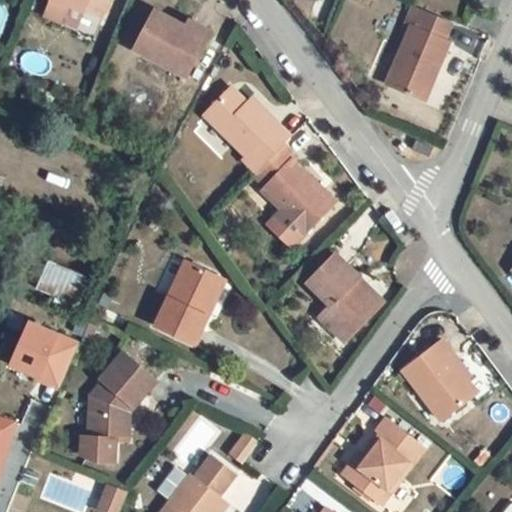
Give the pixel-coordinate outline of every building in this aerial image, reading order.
[(71,3),(64,0),(49,0),(44,13),(63,21),(71,3)] [(64,0),(71,3),(85,8),(88,1),(107,9),(110,0),(64,0)] [(88,1),(85,8),(104,16),(107,9),(88,1)] [(188,24),(156,7),(136,47),(188,75),(213,28),(191,17),(188,24)] [(453,23),(425,11),(418,28),(413,26),(388,85),(423,99),(432,79),(435,81),(452,42),(446,40),(453,23)] [(284,144),(290,139),(279,127),(281,126),(257,102),(253,107),(232,87),(207,113),(249,156),(245,160),(258,172),(284,144)] [(296,156),(284,144),(258,172),(255,175),(266,186),(263,190),(283,209),(307,232),(336,202),(293,160),(296,156)] [(269,224),(293,246),(307,232),(283,209),(269,224)] [(350,329),(384,294),(372,281),(366,281),(358,274),(361,269),(338,245),(309,274),(333,298),(326,305),(350,329)] [(93,279),(47,261),(37,287),(67,298),(68,294),(85,300),(93,279)] [(186,261),(156,326),(195,344),(208,316),(203,314),(220,277),(186,261)] [(225,279),(220,277),(203,314),(208,316),(225,279)] [(350,329),(326,305),(322,310),(345,334),(350,329)] [(47,382),(50,374),(64,380),(79,343),(30,322),(11,367),(47,382)] [(442,421),(478,393),(468,380),(449,356),(453,353),(443,339),(403,370),(442,421)] [(134,407),(157,379),(124,351),(101,379),(104,381),(91,395),(90,436),(82,436),(81,453),(98,460),(115,461),(116,439),(116,427),(129,427),(130,413),(126,410),(131,404),(134,407)] [(472,377),(453,353),(449,356),(468,380),(472,377)] [(380,498),(425,442),(386,410),(375,423),(378,426),(344,469),(380,498)] [(0,417),(0,474),(10,441),(0,437),(0,432),(4,419),(0,417)] [(0,432),(0,437),(10,441),(15,422),(4,419),(0,432)] [(129,440),(129,427),(116,427),(116,439),(129,440)] [(244,462),(258,442),(246,433),(232,454),(243,462),(244,462)] [(192,476),(163,511),(216,511),(224,501),(219,497),(236,475),(212,457),(196,479),(192,476)] [(119,511),(128,491),(109,484),(100,507),(112,511),(119,511)] [(222,511),(228,504),(224,501),(216,511),(222,511)] [(340,511),(329,503),(321,511),(340,511)]
